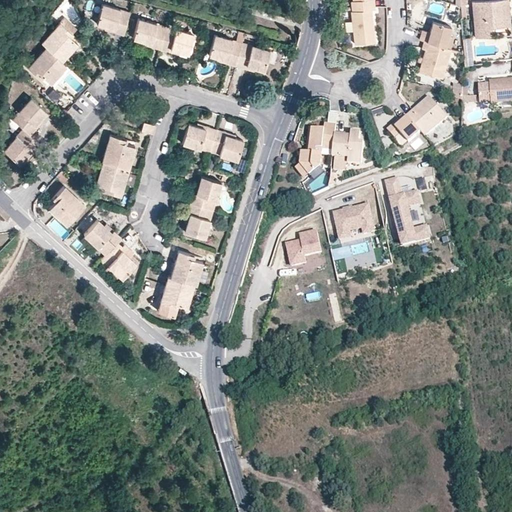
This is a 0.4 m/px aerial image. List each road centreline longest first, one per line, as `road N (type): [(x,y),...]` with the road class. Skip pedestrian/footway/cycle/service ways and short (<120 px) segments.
road 1 (residential): [(370,176),(329,192),(271,234),(245,345),(240,354),(213,358)]
road 2 (residential): [(12,209),(153,338),(185,358),(213,358)]
road 3 (tertiary): [(282,120),(213,358)]
road 4 (residential): [(176,92),(125,78),(12,209)]
road 5 (tertiary): [(213,358),(217,410),(245,511)]
road 6 (residential): [(154,227),(161,194),(155,171),(176,92)]
